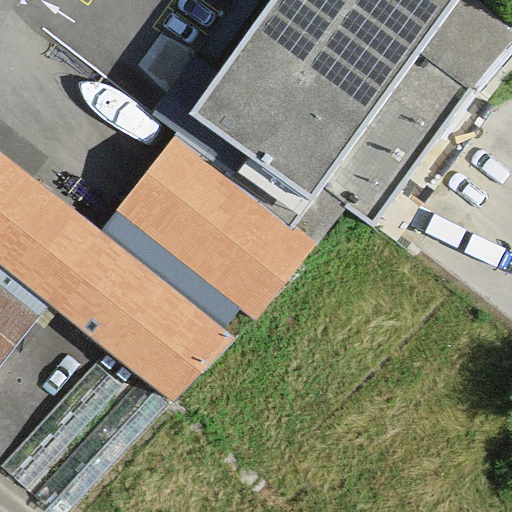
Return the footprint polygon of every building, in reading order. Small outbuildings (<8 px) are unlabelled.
[(336,197),(485,0),(300,0),(239,82),(196,49),(150,111),(193,139),(247,180),(271,148),(336,197)] [(247,180),(193,139),(119,235),(259,341),(335,247),(247,180)] [(193,410),(259,341),(119,235),(0,145),(0,256),(66,309),(193,410)] [(416,270),(369,225),(193,410),(241,455),(416,270)] [(0,256),(0,375),(6,381),(66,309),(0,256)] [(309,511),(481,332),(416,270),(241,455),(301,511),(309,511)] [(511,433),(511,360),(481,332),(309,511),(436,511),(475,472),(511,433)] [(75,400),(14,456),(61,508),(123,453),(75,400)] [(511,511),(511,507),(475,472),(436,511),(511,511)]
